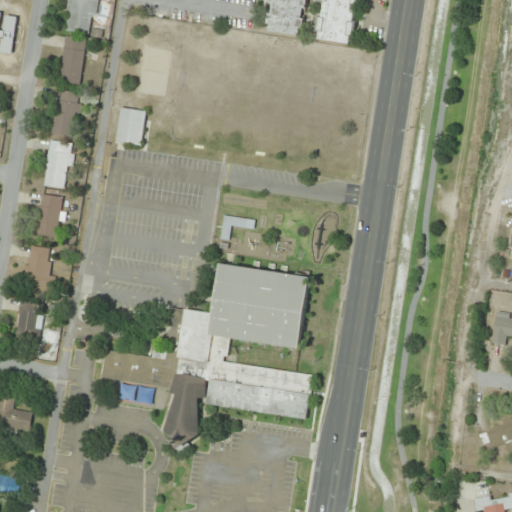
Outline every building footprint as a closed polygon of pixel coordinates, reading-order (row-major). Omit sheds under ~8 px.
[(69,0),(65,31),(93,36),(98,0),(69,0)] [(269,0),(265,31),(301,36),(306,0),(269,0)] [(320,0),(315,39),(352,44),(357,0),(320,0)] [(61,81),(81,84),(87,39),(66,37),(61,81)] [(83,95),(60,90),(51,134),(74,138),(83,95)] [(143,146),(147,111),(121,108),(117,143),(143,146)] [(45,187),(69,190),(75,144),(51,141),(45,187)] [(35,235),(57,238),(64,198),(42,194),(35,235)] [(246,220),(225,217),(221,239),(230,241),(232,226),(245,228),(246,220)] [(25,283),(45,286),(51,249),(31,246),(25,283)] [(228,362),(315,377),(305,420),(205,405),(204,431),(185,447),(163,427),(167,409),(102,400),(106,352),(178,359),(185,307),(214,311),(223,262),(312,278),(301,349),(230,340),(228,362)] [(40,340),(40,303),(20,303),(20,340),(40,340)] [(511,337),(511,316),(503,312),(489,338),(507,347),(511,337)] [(0,425),(31,430),(33,412),(15,409),(16,398),(0,395),(0,425)] [(511,420),(473,433),(480,453),(505,445),(509,456),(511,455),(511,420)] [(0,494),(22,495),(22,476),(0,476),(0,494)] [(508,511),(509,510),(511,509),(511,493),(479,499),(481,511),(508,511)]
